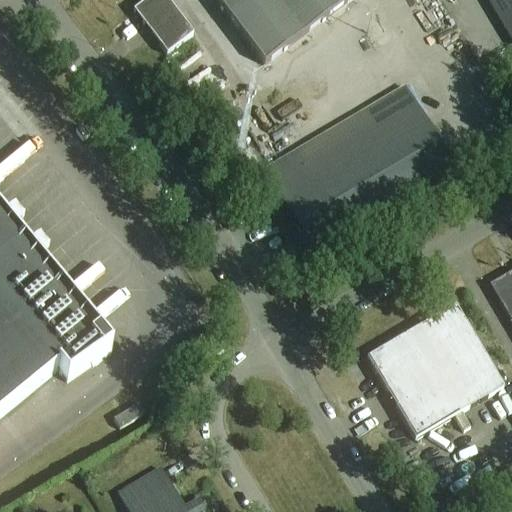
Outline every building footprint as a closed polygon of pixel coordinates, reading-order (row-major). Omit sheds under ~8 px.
[(192,39),(162,0),(152,0),(133,15),(166,59),(192,39)] [(211,0),(263,69),(353,0),(211,0)] [(511,0),(484,0),(511,46),(511,0)] [(314,262),(456,178),(404,90),(262,174),(314,262)] [(236,131),(219,142),(225,152),(242,142),(236,131)] [(250,154),(239,160),(249,177),(260,171),(250,154)] [(42,199),(68,181),(62,174),(36,192),(42,199)] [(58,223),(64,231),(93,211),(87,202),(58,223)] [(0,421),(57,374),(66,386),(92,368),(92,369),(110,357),(34,264),(33,264),(0,223),(0,421)] [(511,277),(493,289),(500,302),(498,304),(511,327),(511,277)] [(503,391),(455,310),(366,362),(415,444),(503,391)] [(119,433),(144,418),(138,408),(113,423),(119,433)] [(187,511),(183,511),(160,472),(117,498),(125,511),(202,511),(198,505),(187,511)]
